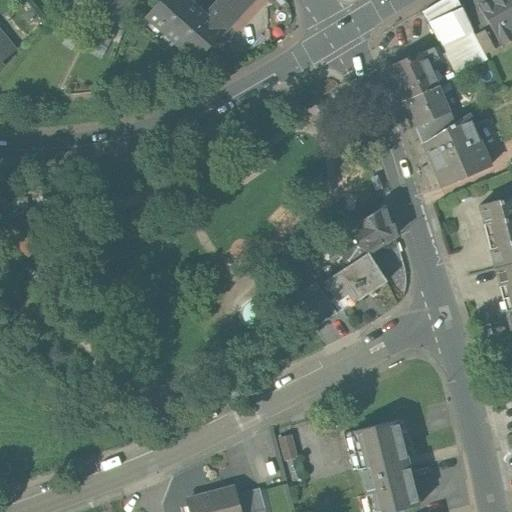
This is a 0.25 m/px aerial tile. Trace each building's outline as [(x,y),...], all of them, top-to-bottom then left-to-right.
[(127,0),(112,0),(104,16),(115,22),(116,22),(127,0)] [(207,18),(185,0),(162,0),(147,18),(197,61),(223,32),(207,18)] [(223,0),(207,18),(223,32),(252,0),(223,0)] [(511,0),(491,0),(478,8),(500,46),(511,38),(511,0)] [(473,33),(462,10),(443,18),(455,39),(441,45),(455,77),(486,59),(474,35),(473,33)] [(115,22),(104,16),(98,27),(114,36),(120,24),(116,22),(115,22)] [(484,30),(474,35),(484,55),(494,50),(484,30)] [(0,63),(14,52),(0,35),(0,70),(2,69),(0,66),(0,63)] [(432,49),(388,67),(403,102),(438,87),(426,60),(435,57),(432,49)] [(438,87),(403,102),(405,105),(403,109),(406,117),(410,118),(421,144),(452,125),(438,87)] [(452,125),(421,144),(441,188),(462,180),(461,179),(489,166),(467,115),(452,125)] [(83,187),(6,192),(31,215),(12,236),(26,249),(50,222),(58,229),(68,219),(65,206),(83,187)] [(511,198),(480,206),(480,208),(479,208),(484,225),(489,224),(493,240),(488,242),(495,267),(496,268),(511,264),(511,198)] [(296,204),(273,214),(284,236),(306,225),(296,204)] [(385,207),(351,230),(361,244),(343,256),(349,266),(367,255),(368,254),(386,241),(387,242),(395,237),(392,227),(391,227),(385,207)] [(349,266),(324,283),(342,311),(386,282),(368,254),(367,255),(349,266)] [(511,264),(496,268),(496,270),(495,270),(502,295),(507,294),(511,310),(506,311),(511,329),(511,330),(511,329),(511,264)] [(316,283),(293,298),(313,329),(336,314),(316,283)] [(398,422),(356,432),(365,469),(361,470),(367,497),(372,496),(375,511),(392,511),(418,506),(398,422)] [(294,433),(281,436),(287,460),(300,456),(294,433)] [(234,486),(215,491),(216,495),(188,503),(189,511),(240,511),(236,493),(234,486)] [(264,511),(258,488),(236,493),(240,511),(264,511)]
